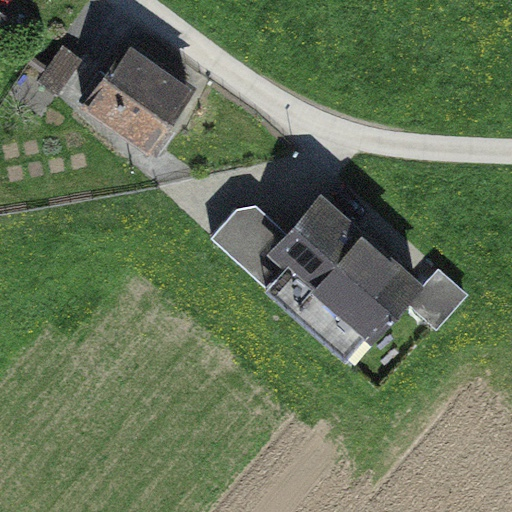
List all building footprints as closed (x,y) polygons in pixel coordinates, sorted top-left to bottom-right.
[(0,36),(11,20),(0,13),(0,36)] [(185,83),(133,46),(111,78),(103,72),(84,99),(127,130),(140,112),(157,123),(185,83)] [(80,59),(64,49),(43,82),(59,92),(80,59)] [(417,283),(320,198),(277,248),(326,291),(316,301),(332,315),(341,304),(374,333),(417,283)] [(466,291),(439,268),(410,302),(438,326),(466,291)]
